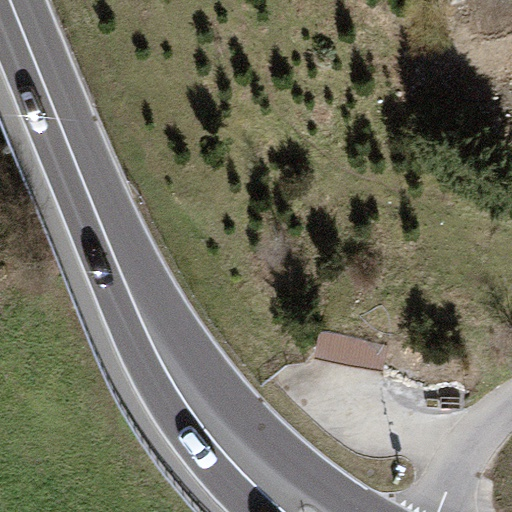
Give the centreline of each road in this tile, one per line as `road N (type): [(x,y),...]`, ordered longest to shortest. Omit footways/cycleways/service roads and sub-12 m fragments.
road 1 (secondary): [(311,511),(240,453),(175,377),(136,309),(10,0)]
road 2 (unclassified): [(439,511),(468,450),(511,405)]
